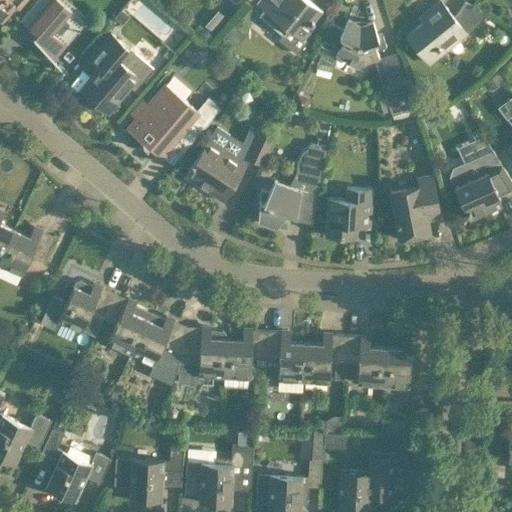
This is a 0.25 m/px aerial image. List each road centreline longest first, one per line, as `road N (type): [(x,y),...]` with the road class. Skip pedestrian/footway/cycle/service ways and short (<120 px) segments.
road 1 (residential): [(1,77),(170,240),(201,257),(261,276),(463,288)]
road 2 (unclassified): [(456,511),(463,288)]
